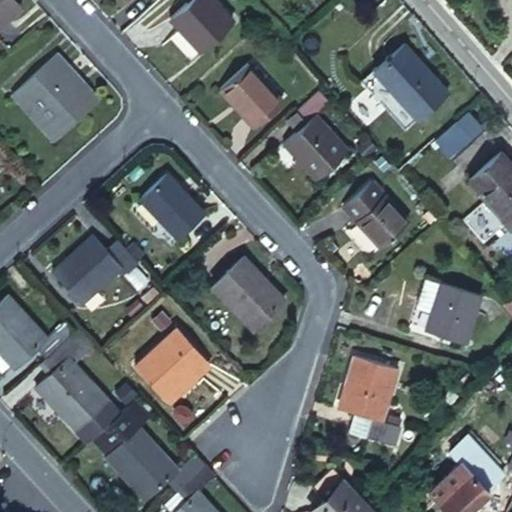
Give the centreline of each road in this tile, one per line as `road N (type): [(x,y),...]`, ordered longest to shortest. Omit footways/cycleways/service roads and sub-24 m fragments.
road 1 (residential): [(246,463),(307,346),(321,291),(309,266),(157,106)]
road 2 (residential): [(157,106),(0,251)]
road 3 (residential): [(157,106),(60,0)]
road 4 (residential): [(511,105),(421,0)]
